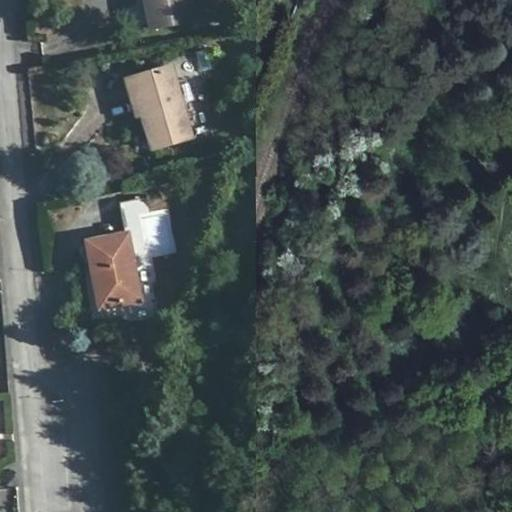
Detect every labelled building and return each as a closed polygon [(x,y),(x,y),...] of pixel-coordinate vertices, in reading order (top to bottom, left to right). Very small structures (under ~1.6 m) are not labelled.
[(190,21),(185,0),(145,0),(152,28),(190,21)] [(193,138),(172,65),(131,78),(142,119),(151,150),(193,138)] [(142,119),(131,78),(125,79),(137,120),(142,119)] [(149,253),(175,251),(171,210),(147,212),(146,200),(126,201),(128,223),(146,222),(149,253)] [(141,302),(128,234),(86,243),(99,310),(141,302)]
